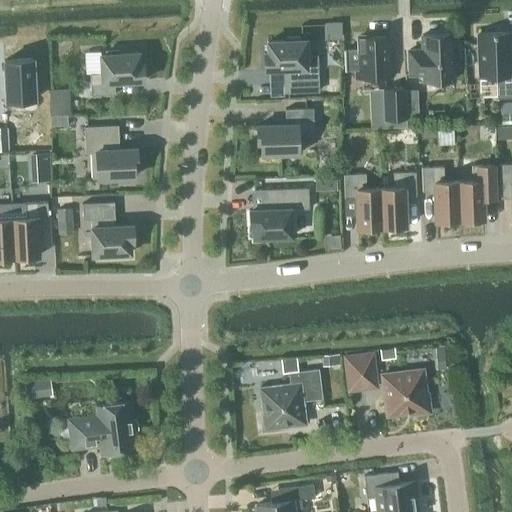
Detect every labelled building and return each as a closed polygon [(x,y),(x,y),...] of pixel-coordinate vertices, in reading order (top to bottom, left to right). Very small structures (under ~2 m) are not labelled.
[(324,40),(340,39),(340,22),(323,22),(324,40)] [(497,98),(511,97),(511,68),(509,31),(478,33),(480,76),(496,76),(497,98)] [(389,35),(367,36),(367,33),(356,33),(356,48),(344,48),(345,71),(354,70),(354,79),(394,77),(393,63),(390,63),(389,35)] [(453,80),(452,34),(422,35),(422,50),(408,50),(409,75),(423,74),(423,81),(453,80)] [(306,38),(300,38),(300,36),(285,36),(285,38),(265,39),(265,50),(262,51),(263,72),(294,70),(294,93),(319,92),(318,66),(310,67),(309,40),(307,40),(306,38)] [(89,73),(91,95),(115,94),(114,84),(144,82),(143,61),(141,61),(140,49),(119,51),(119,49),(104,50),(104,52),(106,72),(89,73)] [(30,59),(2,60),(4,100),(33,99),(30,59)] [(407,119),(406,87),(381,88),(382,120),(407,119)] [(49,89),(51,114),(70,114),(69,88),(49,89)] [(500,121),(511,120),(511,101),(499,102),(500,121)] [(298,135),(314,134),(313,108),(285,108),(285,122),(255,123),(256,144),(259,144),(259,156),(279,155),(279,157),(293,157),(293,155),(299,154),(298,135)] [(67,125),(67,115),(51,116),(52,126),(67,125)] [(137,146),(119,147),(118,125),(84,126),(85,152),(90,152),(91,178),(95,178),(95,180),(135,179),(134,167),(137,167),(137,146)] [(511,126),(496,127),(497,139),(511,138),(511,126)] [(437,137),(437,127),(421,128),(421,138),(437,137)] [(417,143),(416,128),(403,128),(404,144),(417,143)] [(30,154),(31,169),(49,168),(48,153),(30,154)] [(511,163),(499,164),(500,188),(511,188),(511,189),(511,163)] [(472,180),(458,180),(460,219),(484,219),(483,189),(494,188),(493,164),(472,165),(472,180)] [(460,219),(458,180),(444,181),(444,166),(422,167),(422,191),(434,190),(436,220),(460,219)] [(380,187),(382,226),(391,226),(391,230),(403,229),(403,226),(406,226),(404,196),(416,195),(415,171),(393,172),(394,187),(380,187)] [(382,226),(380,187),(366,188),(366,173),(344,174),(344,198),(356,197),(358,227),(382,226)] [(315,191),(337,190),(337,177),(314,178),(315,191)] [(269,209),(249,210),(250,226),(253,226),(254,237),(273,237),(273,240),(286,240),(286,236),(291,236),(290,209),(309,208),(308,187),(266,189),(266,202),(269,202),(269,209)] [(47,201),(11,203),(14,258),(39,257),(39,245),(50,244),(49,232),(48,215),(47,215),(47,201)] [(133,223),(115,223),(114,201),(81,203),(82,220),(90,219),(90,224),(89,224),(90,257),(131,255),(131,243),(133,243),(133,223)] [(0,258),(14,258),(11,203),(0,203),(0,258)] [(57,209),(58,229),(73,229),(73,224),(72,208),(57,209)] [(380,359),(393,358),(392,347),(378,349),(380,359)] [(340,365),(339,353),(320,355),(322,367),(340,365)] [(348,390),(376,387),(372,353),(344,357),(348,390)] [(288,373),(290,385),(259,388),(263,413),(260,414),(262,432),(280,430),(279,427),(304,423),(302,401),(322,399),(318,369),(298,371),(288,373)] [(383,376),(387,414),(410,411),(411,413),(428,411),(426,394),(424,394),(421,371),(383,376)] [(52,395),(50,378),(23,382),(25,399),(52,395)] [(68,420),(71,448),(100,445),(101,454),(135,450),(133,433),(135,433),(138,429),(137,421),(133,418),(131,419),(129,401),(95,406),(96,416),(68,420)] [(377,511),(418,506),(415,481),(389,485),(387,473),(363,476),(366,498),(375,496),(377,511)] [(301,511),(300,499),(312,498),(310,485),(279,489),(281,501),(254,505),(255,511),(301,511)] [(106,506),(105,498),(97,499),(98,507),(106,506)]
